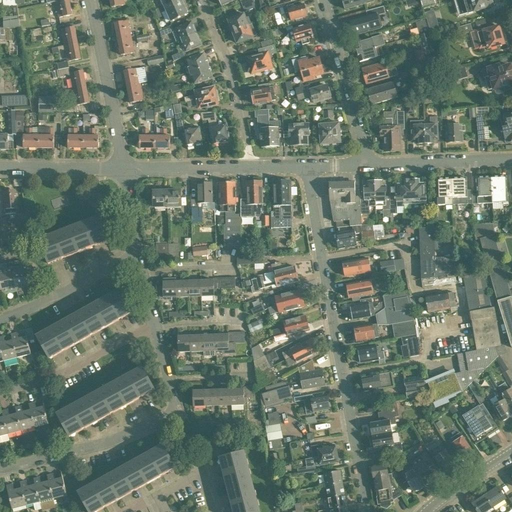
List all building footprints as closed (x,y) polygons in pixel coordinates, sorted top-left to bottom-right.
[(0,0),(0,3),(3,4),(3,6),(12,6),(13,16),(3,17),(3,28),(20,28),(15,0),(0,0)] [(69,0),(67,0),(55,2),(58,18),(72,15),(69,0)] [(160,0),(165,10),(182,3),(180,0),(160,0)] [(253,0),(245,0),(240,2),(245,13),(255,9),(253,0)] [(261,0),(255,0),(258,10),(267,8),(265,2),(262,3),(261,0)] [(372,0),(342,0),(345,10),(373,2),(372,0)] [(463,5),(466,15),(484,9),(487,11),(489,10),(491,7),(493,7),(493,6),(496,5),(494,0),(457,0),(459,4),(463,3),(465,3),(465,4),(464,5),(463,5)] [(182,3),(165,10),(171,22),(187,15),(187,13),(188,12),(186,8),(184,8),(182,3)] [(287,6),(283,7),(287,22),(307,16),(307,15),(308,14),(307,10),(305,10),(304,4),(294,7),(294,5),(287,7),(287,6)] [(382,7),(366,11),(368,17),(351,22),(354,35),(382,28),(378,15),(384,13),(382,7)] [(232,32),(249,26),(245,14),(228,20),(230,26),(229,27),(230,31),(232,31),(232,32)] [(114,23),(118,40),(131,36),(128,21),(114,23)] [(424,21),(415,23),(418,35),(428,32),(424,21)] [(176,43),(178,42),(196,34),(194,29),(195,27),(193,24),(192,24),(191,23),(177,29),(177,30),(173,31),(171,26),(159,31),(162,37),(171,33),(176,43)] [(470,24),(458,28),(460,35),(470,32),(472,32),(470,24)] [(309,25),(288,31),(292,44),(301,41),(302,46),(310,44),(308,39),(312,38),(312,40),(314,39),(312,35),(314,35),(312,29),(311,29),(309,25)] [(237,44),(253,37),(249,26),(232,32),(233,33),(232,34),(233,38),(235,38),(237,44)] [(472,32),(470,32),(475,50),(486,47),(486,48),(488,47),(488,49),(504,44),(499,27),(492,29),(491,26),(474,31),(472,32)] [(61,30),(64,46),(78,43),(74,27),(61,30)] [(40,29),(33,30),(34,37),(42,35),(40,29)] [(136,36),(137,43),(149,41),(148,33),(136,36)] [(430,33),(419,35),(423,49),(434,46),(430,33)] [(196,34),(178,42),(180,46),(177,47),(180,54),(172,57),(174,62),(187,57),(185,52),(186,51),(186,52),(201,46),(200,44),(201,43),(200,40),(198,39),(196,34)] [(354,44),(357,53),(380,46),(386,44),(382,34),(372,37),(372,39),(354,44)] [(131,36),(118,40),(121,56),(134,53),(131,36)] [(260,42),(262,48),(273,45),(271,38),(260,42)] [(64,46),(67,62),(81,59),(78,43),(64,46)] [(259,54),(247,58),(249,67),(247,69),(247,71),(250,72),(251,74),(272,68),(269,57),(277,54),(274,46),(258,50),(259,54)] [(380,46),(357,53),(360,62),(377,58),(377,57),(383,55),(380,46)] [(423,49),(416,51),(419,62),(425,61),(424,55),(435,51),(434,46),(423,49)] [(184,67),(186,73),(208,66),(207,65),(209,64),(208,60),(205,60),(203,54),(186,60),(188,66),(184,67)] [(148,59),(149,66),(165,63),(163,57),(148,59)] [(306,57),(292,61),(295,73),(298,73),(321,66),(319,58),(310,61),(309,58),(307,59),(306,57)] [(362,70),(364,77),(391,70),(389,63),(383,64),(362,70)] [(458,63),(446,67),(448,72),(459,69),(458,63)] [(208,66),(186,73),(189,79),(192,78),(194,84),(212,78),(210,72),(211,71),(210,67),(208,67),(208,66)] [(321,66),(298,73),(299,78),(302,76),(304,82),(315,79),(315,77),(324,74),(321,66)] [(499,66),(482,71),(484,78),(490,77),(494,90),(495,89),(496,94),(498,95),(504,94),(506,91),(504,87),(507,86),(508,87),(511,85),(511,72),(510,66),(500,69),(499,66)] [(52,79),(70,75),(69,74),(70,74),(69,67),(58,70),(50,71),(52,79)] [(446,73),(449,83),(467,77),(464,67),(459,69),(448,72),(446,73)] [(124,71),(127,87),(141,85),(138,69),(124,71)] [(391,70),(364,77),(366,85),(388,79),(387,78),(396,76),(394,69),(391,70)] [(70,75),(72,90),(86,87),(83,71),(70,74),(69,74),(70,75)] [(367,91),(372,105),(400,97),(395,82),(367,91)] [(251,91),(249,93),(250,97),(252,98),(253,104),(276,101),(274,87),(269,88),(268,84),(258,86),(259,89),(251,91)] [(141,85),(127,87),(130,104),(144,101),(141,85)] [(295,89),(298,100),(312,96),(314,103),(331,99),(330,96),(331,96),(329,88),(328,88),(327,86),(311,90),(309,85),(295,89)] [(86,87),(72,90),(76,106),(89,103),(86,87)] [(196,96),(185,98),(186,103),(187,103),(218,96),(217,91),(215,90),(215,87),(195,92),(196,96)] [(26,95),(17,96),(18,106),(27,106),(26,95)] [(218,96),(187,103),(188,108),(198,105),(199,109),(218,105),(218,102),(219,100),(218,96)] [(38,113),(54,113),(54,97),(38,97),(38,113)] [(405,102),(406,114),(414,113),(413,100),(405,102)] [(172,106),(165,107),(166,119),(174,118),(172,106)] [(145,122),(153,121),(153,111),(145,111),(145,122)] [(403,112),(397,113),(397,127),(392,127),(392,151),(400,151),(400,135),(402,135),(402,127),(403,127),(403,112)] [(474,113),(475,116),(477,139),(484,138),(481,112),(474,113)] [(210,128),(213,144),(215,146),(218,145),(219,143),(229,141),(226,125),(216,126),(215,119),(216,119),(215,113),(201,113),(203,121),(209,120),(210,128)] [(397,127),(397,113),(384,113),(384,119),(383,119),(383,127),(381,127),(382,138),(384,138),(384,151),(392,151),(392,127),(397,127)] [(511,113),(500,116),(502,128),(511,125),(511,113)] [(181,115),(175,116),(177,127),(183,126),(181,115)] [(430,125),(424,126),(425,144),(434,144),(434,140),(438,140),(437,117),(430,117),(430,125)] [(424,121),(411,122),(412,141),(417,141),(417,144),(425,144),(424,126),(424,121)] [(339,123),(329,124),(331,144),(332,144),(332,146),(339,145),(339,144),(341,143),(339,123)] [(261,135),(260,135),(260,141),(261,141),(261,148),(264,148),(266,149),(271,148),(270,129),(270,124),(260,125),(261,135)] [(300,146),(299,124),(288,125),(289,136),(291,136),(291,146),(293,146),(294,147),(297,147),(298,146),(300,146)] [(309,124),(299,124),(300,146),(301,146),(303,147),(305,147),(306,146),(308,146),(308,137),(309,136),(309,124)] [(331,144),(329,124),(319,125),(321,145),(322,145),(323,147),(329,146),(329,144),(331,144)] [(462,125),(447,125),(448,143),(462,142),(462,132),(465,132),(465,126),(462,126),(462,125)] [(511,125),(502,128),(505,143),(510,142),(510,143),(511,142),(511,125)] [(193,145),(202,143),(199,128),(183,130),(186,146),(187,146),(188,148),(193,147),(193,145)] [(278,128),(270,129),(271,148),(275,148),(276,147),(279,147),(279,140),(280,140),(279,134),(278,134),(278,128)] [(23,148),(38,148),(39,136),(33,136),(33,129),(27,129),(26,136),(23,136),(23,148)] [(39,136),(38,148),(54,148),(54,136),(50,136),(50,129),(39,129),(39,136)] [(68,129),(68,148),(83,149),(83,135),(76,135),(76,129),(68,129)] [(83,135),(83,149),(98,149),(98,136),(95,136),(95,129),(90,129),(90,135),(83,135)] [(139,149),(154,149),(155,136),(148,136),(148,129),(143,129),(143,136),(139,136),(139,149)] [(155,136),(154,149),(170,149),(170,136),(167,136),(167,129),(161,129),(161,136),(155,136)] [(0,150),(9,150),(14,150),(14,143),(8,143),(8,136),(8,135),(0,135),(0,150)] [(507,176),(492,177),(493,203),(508,202),(507,176)] [(477,195),(473,195),(473,204),(493,203),(492,177),(477,178),(477,195)] [(396,197),(391,197),(391,216),(398,215),(398,210),(404,210),(403,206),(403,194),(411,193),(410,180),(409,180),(409,178),(403,178),(403,181),(402,181),(402,185),(398,185),(398,195),(396,195),(396,197)] [(452,178),(437,179),(437,206),(453,205),(452,178)] [(467,178),(452,178),(453,205),(473,204),(473,195),(473,191),(468,191),(467,178)] [(419,180),(410,180),(411,193),(403,194),(403,206),(427,204),(425,184),(419,184),(419,180)] [(281,206),(281,212),(282,226),(291,226),(291,212),(291,206),(290,181),(281,182),(281,206)] [(382,181),(374,182),(376,207),(383,207),(383,218),(391,217),(391,216),(391,197),(385,197),(385,186),(382,186),(382,181)] [(255,217),(254,182),(246,182),(246,200),(241,200),(242,218),(255,217)] [(262,182),(254,182),(255,217),(259,217),(261,215),(261,213),(262,213),(262,206),(263,205),(262,182)] [(273,207),(281,206),(281,182),(273,182),(273,207)] [(329,184),(329,198),(330,198),(330,201),(334,222),(336,222),(336,228),(359,227),(361,227),(361,226),(361,215),(360,197),(360,196),(355,196),(355,183),(346,183),(344,183),(344,182),(331,182),(331,183),(330,183),(329,184)] [(364,197),(360,197),(361,215),(370,214),(369,207),(376,207),(374,182),(367,182),(367,187),(363,187),(364,197)] [(197,184),(197,199),(191,200),(191,218),(203,217),(202,210),(215,209),(214,204),(213,204),(212,183),(197,184)] [(227,183),(219,183),(220,207),(221,207),(221,213),(225,213),(225,225),(224,225),(224,246),(228,246),(228,219),(227,183)] [(228,219),(228,246),(240,246),(240,215),(234,215),(234,213),(235,213),(235,206),(236,206),(235,183),(227,183),(228,219)] [(14,191),(1,192),(2,210),(3,209),(4,215),(8,215),(8,221),(16,221),(14,191)] [(167,191),(153,192),(154,208),(168,207),(167,191)] [(180,191),(167,191),(168,207),(181,207),(180,191)] [(65,195),(50,199),(52,207),(67,203),(65,195)] [(38,240),(48,264),(109,240),(100,216),(38,240)] [(269,226),(269,225),(269,218),(269,216),(261,216),(261,226),(269,226)] [(497,301),(511,347),(511,297),(511,293),(494,235),(493,224),(474,224),(476,240),(480,239),(497,301)] [(355,230),(336,234),(337,242),(362,237),(363,240),(376,238),(375,232),(369,232),(368,225),(361,226),(361,227),(359,227),(360,230),(355,230)] [(436,278),(435,258),(433,228),(426,228),(419,229),(421,280),(436,278)] [(362,237),(337,242),(338,250),(358,246),(357,242),(363,241),(364,244),(376,243),(376,238),(363,240),(362,237)] [(156,245),(156,253),(169,252),(168,245),(168,244),(156,245)] [(192,247),(194,257),(208,256),(206,245),(192,247)] [(240,257),(237,257),(237,264),(248,264),(247,253),(244,250),(240,253),(240,257)] [(169,252),(156,253),(156,261),(169,260),(169,259),(169,252)] [(455,256),(435,258),(436,278),(456,276),(455,256)] [(343,263),(344,269),(342,271),(343,274),(345,275),(345,277),(367,273),(366,267),(365,260),(361,261),(361,260),(343,263)] [(21,261),(11,262),(12,267),(13,273),(17,289),(32,286),(31,284),(32,284),(28,263),(27,263),(28,270),(23,271),(22,265),(21,261)] [(394,261),(380,264),(381,273),(395,271),(394,261)] [(258,278),(257,279),(259,284),(296,274),(294,267),(286,268),(285,265),(281,266),(280,263),(277,264),(277,263),(274,263),(274,264),(271,265),(273,272),(264,275),(257,276),(258,278)] [(6,264),(0,264),(0,284),(1,290),(2,292),(17,289),(13,273),(8,274),(7,268),(6,264)] [(483,272),(463,275),(465,283),(470,312),(490,309),(483,272)] [(259,284),(257,279),(251,280),(253,286),(251,287),(252,293),(260,291),(260,289),(266,288),(271,286),(272,288),(277,287),(298,282),(296,274),(259,284)] [(422,288),(436,286),(465,283),(463,275),(456,276),(436,278),(421,280),(422,288)] [(213,280),(201,281),(202,297),(214,296),(214,289),(213,280)] [(189,281),(176,282),(177,298),(190,297),(189,281)] [(201,281),(189,281),(190,297),(202,297),(201,281)] [(369,287),(370,287),(369,281),(364,282),(347,285),(348,291),(346,293),(347,296),(349,297),(349,298),(366,295),(367,295),(371,294),(369,287)] [(177,298),(176,282),(163,282),(164,298),(177,298)] [(36,336),(49,359),(134,311),(122,289),(36,336)] [(300,290),(274,297),(277,306),(284,304),(284,303),(302,299),(300,290)] [(376,315),(374,316),(377,324),(387,328),(393,327),(395,339),(401,338),(416,335),(409,292),(387,296),(389,307),(384,310),(376,315)] [(426,297),(428,313),(450,309),(450,307),(456,307),(453,293),(448,294),(447,293),(426,297)] [(277,306),(268,309),(270,316),(279,313),(279,314),(304,307),(302,299),(284,303),(284,304),(277,306)] [(352,313),(350,314),(351,318),(353,319),(353,320),(371,317),(374,316),(376,315),(384,310),(383,303),(380,303),(376,307),(373,308),(373,303),(369,304),(368,303),(351,306),(352,313)] [(251,310),(253,315),(264,310),(262,305),(251,310)] [(490,309),(470,312),(472,328),(484,325),(496,323),(495,319),(497,319),(495,309),(492,309),(490,309)] [(282,328),(273,330),(275,337),(280,335),(279,331),(307,323),(305,316),(282,321),(284,326),(282,327),(282,328)] [(259,321),(248,326),(251,333),(262,328),(259,321)] [(309,331),(307,323),(279,331),(280,335),(286,334),(286,337),(309,331)] [(484,325),(472,328),(476,350),(494,347),(500,345),(496,323),(484,325)] [(354,336),(354,339),(357,340),(357,342),(374,339),(375,338),(379,337),(377,330),(378,330),(377,324),(372,325),(354,328),(356,334),(354,336)] [(11,334),(13,340),(17,357),(31,354),(28,341),(35,339),(32,329),(25,331),(11,334)] [(178,353),(191,352),(190,336),(186,336),(186,334),(179,334),(179,336),(178,336),(178,353)] [(204,352),(216,351),(215,335),(203,336),(204,352)] [(236,344),(234,344),(228,344),(228,335),(215,335),(216,351),(222,351),(222,354),(236,354),(236,344)] [(416,335),(401,338),(403,346),(407,345),(409,358),(420,357),(416,335)] [(0,336),(0,346),(4,361),(17,357),(13,340),(5,342),(4,336),(0,336)] [(191,352),(204,352),(203,336),(190,336),(191,352)] [(283,353),(286,360),(314,346),(311,339),(283,353)] [(503,345),(495,348),(498,356),(506,354),(503,345)] [(314,346),(286,360),(290,366),(318,352),(314,346)] [(358,357),(359,362),(360,362),(361,364),(378,361),(384,359),(383,352),(381,352),(380,347),(376,347),(358,350),(359,356),(358,357)] [(455,374),(463,393),(469,387),(473,382),(498,357),(494,347),(476,351),(457,355),(460,373),(455,374)] [(264,356),(254,362),(256,375),(270,368),(273,366),(268,355),(264,356)] [(311,360),(299,368),(302,390),(325,386),(322,370),(313,372),(311,360)] [(40,364),(34,366),(36,373),(42,372),(40,364)] [(56,414),(68,437),(155,389),(142,367),(56,414)] [(270,368),(256,375),(259,390),(265,387),(264,386),(275,381),(270,368)] [(511,377),(508,371),(502,374),(509,386),(511,383),(511,377)] [(364,392),(373,390),(374,393),(380,392),(380,389),(393,387),(391,373),(361,378),(364,392)] [(455,374),(428,385),(436,404),(463,393),(455,374)] [(266,393),(262,394),(265,406),(292,399),(289,386),(287,387),(284,376),(275,381),(264,386),(265,387),(266,393)] [(407,398),(427,395),(424,376),(404,380),(407,398)] [(473,382),(469,387),(481,406),(471,412),(488,438),(499,430),(483,405),(485,403),(473,382)] [(494,382),(489,385),(500,403),(493,407),(496,413),(502,422),(511,416),(511,412),(498,389),(497,388),(494,382)] [(505,383),(497,388),(498,389),(511,412),(511,391),(510,388),(509,389),(505,383)] [(243,389),(230,390),(231,406),(244,406),(243,398),(243,389)] [(206,407),(206,390),(193,391),(194,407),(206,407)] [(218,390),(206,390),(206,407),(219,406),(218,390)] [(230,390),(218,390),(219,406),(231,406),(230,390)] [(312,395),(294,398),(295,403),(304,401),(307,415),(313,413),(313,412),(329,409),(328,407),(330,406),(329,403),(328,403),(327,396),(313,399),(312,395)] [(29,405),(30,411),(35,428),(49,424),(43,401),(42,401),(44,407),(36,409),(35,403),(29,405)] [(379,422),(369,424),(372,437),(392,433),(391,425),(396,424),(395,417),(398,417),(396,403),(380,406),(382,419),(378,420),(379,422)] [(448,407),(454,417),(458,414),(452,403),(448,407)] [(15,408),(17,414),(21,431),(35,428),(30,411),(23,412),(21,406),(15,408)] [(1,412),(3,418),(8,435),(21,431),(17,414),(9,416),(8,410),(1,412)] [(488,438),(471,412),(460,419),(476,445),(488,438)] [(309,423),(318,421),(316,413),(307,415),(309,423)] [(8,435),(3,418),(0,418),(0,441),(9,439),(8,435)] [(265,426),(268,441),(283,439),(281,424),(265,426)] [(392,433),(372,437),(374,449),(387,446),(388,453),(402,451),(401,443),(394,444),(392,433)] [(456,450),(461,458),(466,455),(468,456),(471,454),(471,452),(472,451),(464,440),(460,433),(450,440),(452,443),(452,444),(456,450)] [(424,447),(427,452),(437,446),(434,441),(424,447)] [(311,447),(313,458),(337,454),(335,446),(325,447),(324,444),(311,447)] [(77,493),(88,511),(94,511),(176,467),(163,445),(77,493)] [(437,455),(434,458),(440,468),(443,466),(446,472),(453,467),(451,464),(454,463),(447,454),(445,450),(441,453),(440,451),(436,453),(437,455)] [(219,458),(233,511),(259,511),(244,451),(219,458)] [(424,462),(413,468),(424,486),(425,485),(427,485),(428,485),(429,485),(431,484),(431,483),(432,483),(433,482),(433,481),(433,480),(435,479),(428,468),(433,465),(426,452),(420,456),(424,462)] [(306,468),(297,469),(298,474),(316,472),(315,466),(338,462),(337,454),(313,458),(305,459),(306,468)] [(393,501),(402,496),(395,484),(394,478),(392,476),(392,474),(387,468),(386,465),(386,464),(371,467),(369,468),(370,473),(372,474),(373,480),(374,480),(377,497),(376,497),(377,505),(380,505),(380,508),(386,509),(391,506),(391,503),(393,502),(393,501)] [(274,466),(266,467),(268,479),(276,478),(274,466)] [(424,486),(413,468),(403,474),(400,468),(394,471),(402,484),(407,481),(413,492),(415,491),(416,491),(418,491),(419,491),(420,490),(421,489),(422,489),(422,488),(423,487),(424,486)] [(320,485),(320,488),(342,484),(340,471),(323,474),(325,484),(320,485)] [(47,476),(48,482),(53,499),(67,495),(61,472),(62,478),(55,480),(53,474),(47,476)] [(33,479),(35,485),(39,502),(41,509),(55,506),(53,499),(48,482),(41,484),(40,478),(33,479)] [(21,489),(26,506),(33,504),(35,511),(41,509),(39,502),(35,485),(28,487),(26,481),(20,483),(21,489)] [(326,490),(328,498),(344,495),(342,484),(320,488),(321,491),(326,490)] [(12,509),(26,506),(21,489),(14,491),(12,485),(6,486),(12,509)] [(498,488),(485,496),(493,508),(505,499),(498,488)] [(325,508),(325,511),(347,507),(344,495),(328,498),(329,507),(325,508)] [(486,511),(493,508),(485,496),(473,504),(477,511),(486,511)]
